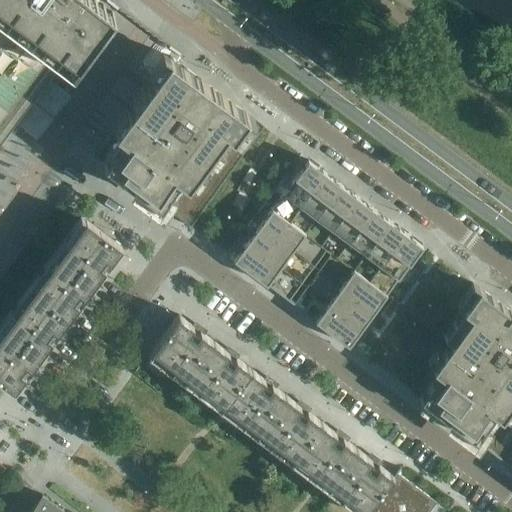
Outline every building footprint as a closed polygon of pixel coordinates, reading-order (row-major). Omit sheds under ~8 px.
[(0,0),(0,141),(60,61),(70,68),(70,69),(72,71),(74,68),(73,68),(77,62),(78,63),(80,60),(79,60),(83,55),(84,55),(85,53),(85,52),(89,47),(91,45),(90,44),(94,39),(95,40),(97,37),(96,37),(100,31),(101,32),(103,30),(102,29),(93,22),(104,8),(105,8),(105,7),(103,6),(102,7),(96,2),(97,1),(95,0),(93,0),(94,0),(93,0),(0,0)] [(225,181),(230,174),(240,160),(265,127),(177,62),(169,56),(167,59),(156,73),(95,155),(160,203),(172,213),(182,220),(190,226),(211,199),(225,181)] [(51,76),(33,100),(54,115),(72,92),(51,76)] [(273,208),(290,220),(302,204),(308,195),(307,195),(324,172),(308,161),(273,208)] [(302,204),(318,216),(341,185),(326,174),(324,172),(307,195),(308,195),(302,204)] [(352,205),(357,197),(341,185),(318,216),(334,228),(341,220),(352,205)] [(334,228),(351,241),(374,209),(364,202),(357,197),(352,205),(341,220),(334,228)] [(286,245),(300,228),(290,220),(273,208),(272,207),(263,219),(259,225),(286,245)] [(351,241),(367,253),(390,222),(386,219),(374,209),(351,241)] [(111,261),(122,246),(81,216),(54,252),(95,282),(104,270),(107,271),(114,262),(111,261)] [(390,222),(367,253),(382,264),(388,255),(389,256),(406,233),(390,222)] [(247,241),(274,262),(286,245),(259,225),(254,231),(247,241)] [(382,264),(370,280),(386,292),(411,259),(422,245),(406,233),(389,256),(388,255),(382,264)] [(261,279),(274,262),(247,241),(233,259),(242,265),(261,279)] [(80,307),(87,298),(85,296),(95,282),(54,252),(43,267),(48,270),(16,313),(12,309),(1,323),(42,353),(51,341),(54,342),(60,333),(58,332),(78,305),(80,307)] [(360,273),(346,290),(374,311),(382,300),(387,293),(386,292),(370,280),(360,273)] [(438,372),(419,398),(440,413),(511,467),(511,311),(479,287),(443,335),(452,341),(432,367),(438,372)] [(346,290),(334,307),(362,327),(370,317),(374,311),(346,290)] [(362,327),(334,307),(321,324),(341,339),(349,345),(362,327)] [(250,368),(236,357),(238,355),(229,348),(227,350),(201,331),(203,328),(194,322),(192,324),(178,314),(151,350),(174,367),(170,371),(199,393),(202,388),(223,404),(250,368)] [(31,367),(42,353),(1,323),(0,324),(0,379),(14,390),(25,376),(27,378),(34,369),(31,367)] [(321,421),(307,411),(309,408),(300,402),(299,404),(272,384),(274,382),(265,375),(263,378),(250,368),(223,404),(245,420),(241,425),(266,443),(270,446),(274,441),(294,457),(321,421)] [(393,475),(378,464),(380,462),(371,455),(370,457),(343,437),(345,435),(336,428),(334,431),(321,421),(294,457),(316,473),(313,478),(334,494),(342,499),(345,495),(367,511),(393,475)] [(428,511),(436,501),(396,472),(393,475),(367,511),(368,511),(428,511)] [(28,511),(54,511),(58,507),(41,495),(28,511)]
